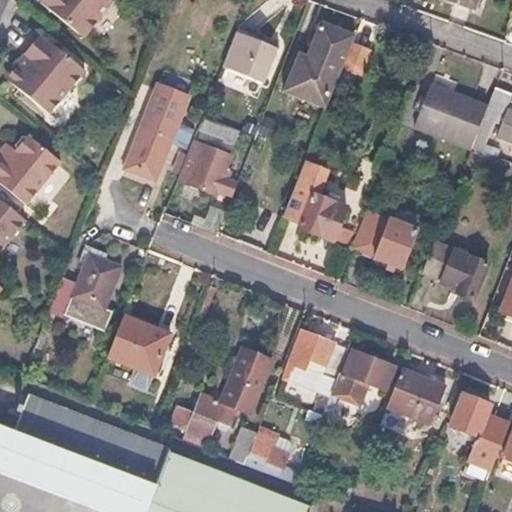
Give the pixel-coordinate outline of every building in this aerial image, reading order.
[(44,0),(42,3),(85,40),(118,0),(44,0)] [(315,23),(305,19),(295,45),(305,49),(315,23)] [(260,43),(237,34),(223,67),(262,83),(277,44),(261,38),(260,43)] [(86,74),(42,38),(25,57),(9,77),(10,84),(51,118),(86,74)] [(178,44),(164,38),(144,89),(158,94),(178,44)] [(372,50),(353,43),(340,76),(331,99),(343,104),(356,74),(361,76),(372,50)] [(321,76),(288,63),(262,125),(273,130),(279,114),(275,112),(279,101),(307,112),(321,76)] [(340,76),(330,71),(319,97),(330,101),(331,99),(340,76)] [(490,110),(433,87),(417,126),(474,149),(490,110)] [(511,100),(511,95),(498,90),(490,110),(474,149),(486,154),(499,123),(502,124),(511,100)] [(266,110),(257,106),(256,112),(238,105),(226,137),(251,148),(266,110)] [(511,112),(502,137),(511,141),(511,112)] [(180,128),(148,115),(126,171),(158,184),(180,128)] [(9,150),(5,146),(0,151),(0,185),(25,206),(59,163),(29,138),(21,138),(14,147),(14,154),(9,150)] [(231,159),(193,144),(178,182),(216,197),(231,159)] [(317,171),(303,166),(283,217),(302,225),(299,232),(332,245),(346,210),(308,195),(317,171)] [(0,252),(25,222),(0,201),(0,252)] [(386,207),(371,201),(352,248),(402,269),(417,234),(381,218),(386,207)] [(487,264),(435,243),(423,274),(458,288),(456,292),(474,299),(487,264)] [(123,269),(91,257),(78,288),(62,281),(35,345),(42,348),(55,316),(65,320),(66,317),(104,332),(111,315),(106,313),(123,269)] [(511,289),(502,313),(511,316),(511,289)] [(173,336),(124,316),(108,357),(157,377),(173,336)] [(349,352),(304,334),(286,381),(330,398),(349,352)] [(273,360),(243,348),(221,402),(202,394),(194,413),(179,406),(173,421),(188,427),(187,430),(210,439),(217,422),(229,427),(237,408),(250,413),(273,360)] [(372,360),(355,353),(346,374),(344,374),(335,395),(360,406),(369,384),(386,391),(395,369),(391,367),(393,362),(374,354),(372,360)] [(446,390),(402,371),(386,409),(431,427),(446,390)] [(492,407),(464,395),(452,427),(479,438),(464,477),(486,485),(509,429),(487,420),(492,407)] [(10,435),(0,430),(0,475),(93,511),(144,511),(167,456),(168,453),(24,397),(10,435)] [(276,437),(258,430),(243,466),(294,486),(299,473),(283,467),(291,445),(275,439),(276,437)] [(251,440),(244,437),(235,457),(243,461),(251,440)] [(167,456),(144,511),(308,511),(309,511),(167,456)] [(443,511),(450,493),(433,486),(422,511),(443,511)]
